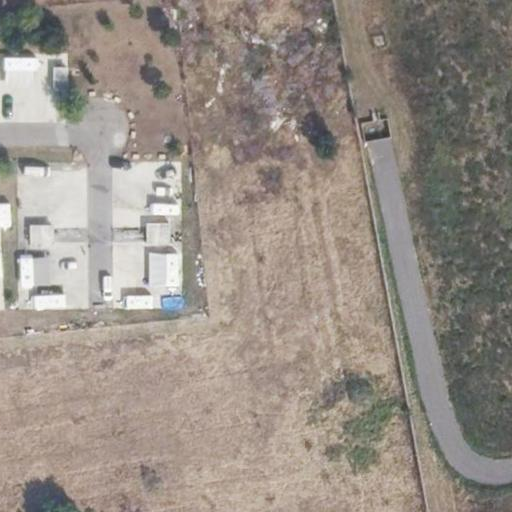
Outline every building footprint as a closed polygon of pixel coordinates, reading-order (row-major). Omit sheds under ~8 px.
[(3,86),(37,85),(37,56),(2,57),(3,86)] [(66,92),(67,68),(49,67),(47,90),(66,92)] [(44,97),(42,118),(55,120),(57,98),(44,97)] [(163,180),(164,208),(180,208),(179,180),(163,180)] [(22,194),(55,195),(55,183),(23,182),(22,194)] [(143,224),(143,248),(169,248),(169,224),(143,224)] [(27,225),(26,246),(50,248),(51,227),(27,225)] [(182,307),(180,254),(152,254),(153,295),(124,296),(124,309),(182,307)] [(43,291),(44,262),(12,261),(11,290),(43,291)] [(68,301),(38,300),(37,313),(68,313),(68,301)]
